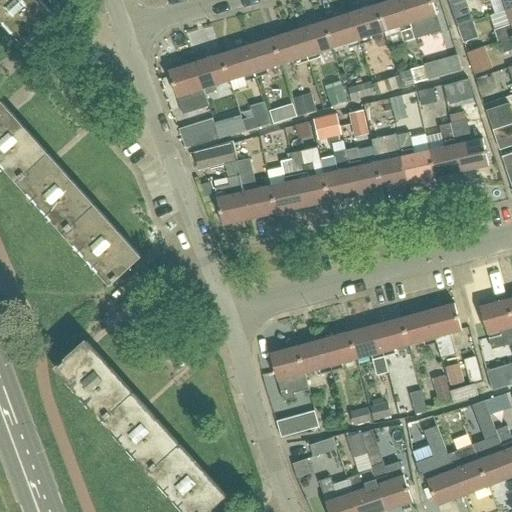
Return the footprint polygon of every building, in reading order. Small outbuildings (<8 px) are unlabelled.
[(41,0),(0,0),(0,17),(26,47),(50,25),(55,20),(58,18),(41,0)] [(404,43),(406,42),(409,51),(410,51),(413,54),(417,53),(419,52),(415,39),(412,29),(402,0),(391,0),(376,5),(385,32),(399,27),(404,43)] [(402,0),(412,29),(415,39),(442,31),(433,3),(434,3),(433,0),(432,0),(402,0)] [(458,27),(474,22),(471,14),(467,16),(461,0),(452,0),(449,1),(458,27)] [(495,15),(511,8),(511,0),(479,0),(481,4),(490,0),(495,14),(495,15)] [(371,36),(385,32),(376,5),(350,13),(360,45),(372,41),(371,36)] [(499,42),(511,37),(511,8),(495,15),(495,14),(491,16),(496,30),(495,30),(499,42)] [(349,49),(360,45),(350,13),(325,21),(333,48),(347,44),(349,49)] [(319,53),(333,48),(325,21),(299,29),(309,61),(321,58),(319,53)] [(474,22),(458,27),(464,43),(479,38),(474,22)] [(298,65),(309,61),(299,29),(273,38),(282,65),(296,60),(298,65)] [(511,37),(499,42),(503,54),(511,50),(511,37)] [(267,69),(282,65),(273,38),(247,46),(258,78),(269,74),(267,69)] [(246,81),(258,78),(247,46),(222,54),(230,81),(244,77),(246,81)] [(485,46),(468,52),(475,73),(493,67),(485,46)] [(216,86),(230,81),(222,54),(196,62),(206,94),(217,91),(216,86)] [(442,61),(446,76),(462,72),(458,57),(442,61)] [(206,94),(196,62),(169,71),(173,83),(174,86),(174,85),(183,115),(209,106),(206,94)] [(426,68),(401,75),(405,87),(429,81),(426,68)] [(393,91),(404,88),(401,77),(390,80),(393,91)] [(332,107),(348,102),(342,82),(326,87),(332,107)] [(426,93),(413,95),(416,111),(429,108),(426,93)] [(0,162),(17,181),(49,153),(14,114),(4,103),(2,100),(0,102),(0,162)] [(234,124),(254,116),(248,103),(229,111),(234,124)] [(293,105),(281,108),(285,122),(297,119),(293,105)] [(493,130),(504,126),(498,106),(486,110),(493,130)] [(487,153),(486,151),(483,138),(471,141),(467,120),(451,123),(455,139),(462,172),(489,166),(486,153),(487,153)] [(444,147),(429,150),(435,178),(462,172),(455,139),(451,123),(440,126),(443,142),(444,147)] [(493,130),(500,150),(511,146),(504,126),(493,130)] [(410,132),(398,135),(409,184),(435,178),(429,150),(415,153),(414,148),(410,132)] [(391,159),(376,162),(382,190),(409,184),(398,135),(387,138),(391,159)] [(199,171),(236,163),(232,145),(196,154),(199,171)] [(382,190),(376,162),(362,165),(358,148),(346,151),(356,196),(382,190)] [(293,159),(297,175),(296,175),(303,208),(329,202),(323,174),(316,176),(313,163),(305,165),(302,151),(292,154),(293,159)] [(339,170),(323,174),(329,202),(356,196),(346,151),(334,153),(339,170)] [(64,233),(96,205),(57,162),(52,156),(49,153),(17,181),(64,233)] [(510,179),(511,178),(511,153),(502,157),(510,179)] [(241,176),(240,176),(250,219),(277,213),(270,186),(257,189),(251,159),(238,162),(241,176)] [(286,182),(270,186),(277,213),(303,208),(296,175),(297,175),(293,159),(281,161),(285,177),(286,182)] [(223,225),(250,219),(240,176),(229,179),(231,185),(216,188),(220,210),(220,213),(221,213),(223,225)] [(96,205),(64,233),(111,286),(134,264),(143,257),(142,256),(96,205)] [(492,350),(511,344),(511,315),(508,299),(481,306),(492,350)] [(458,315),(455,303),(428,310),(437,343),(441,359),(456,355),(451,334),(462,331),(459,318),(459,315),(458,315)] [(402,318),(409,345),(424,341),(425,346),(437,343),(428,310),(402,318)] [(395,349),(409,345),(402,318),(376,325),(385,357),(396,354),(395,349)] [(388,373),(385,357),(376,325),(350,332),(357,359),(372,355),(373,360),(376,376),(388,373)] [(343,363),(357,359),(350,332),(324,339),(333,371),(344,368),(343,363)] [(321,374),(333,371),(324,339),(298,346),(305,373),(319,369),(321,374)] [(102,421),(134,392),(87,340),(55,368),(102,421)] [(291,377),(305,373),(298,346),(271,353),(280,385),(284,401),(296,398),(292,382),(291,377)] [(459,352),(462,375),(474,374),(471,351),(459,352)] [(440,368),(426,372),(433,399),(447,395),(440,368)] [(454,403),(478,395),(474,384),(450,392),(454,403)] [(149,472),(181,443),(134,392),(102,421),(149,472)] [(479,421),(491,417),(485,400),(472,405),(479,421)] [(374,420),(391,417),(388,403),(370,406),(374,420)] [(353,425),(370,422),(368,408),(350,412),(353,425)] [(309,430),(320,427),(315,411),(305,414),(309,430)] [(511,437),(507,426),(496,430),(498,436),(502,445),(511,470),(511,437)] [(450,444),(466,437),(462,427),(446,433),(450,444)] [(353,458),(368,453),(362,433),(347,437),(353,458)] [(489,486),(511,477),(511,470),(502,445),(498,436),(473,446),(479,460),(489,486)] [(310,448),(313,459),(335,452),(331,441),(310,448)] [(181,443),(149,472),(184,511),(209,511),(220,503),(225,498),(228,496),(181,443)] [(448,455),(452,465),(464,496),(489,486),(479,460),(473,446),(448,455)] [(434,452),(440,469),(442,474),(427,479),(432,491),(433,494),(438,506),(464,496),(452,465),(448,455),(446,448),(434,452)] [(372,467),(373,470),(375,479),(376,479),(387,511),(413,502),(409,490),(410,490),(409,487),(408,487),(404,475),(400,463),(385,468),(384,463),(372,467)] [(383,511),(387,511),(376,479),(375,479),(373,470),(348,479),(352,493),(359,511),(383,511)] [(359,511),(352,493),(338,497),(336,493),(331,477),(319,481),(324,497),(329,511),(359,511)]
